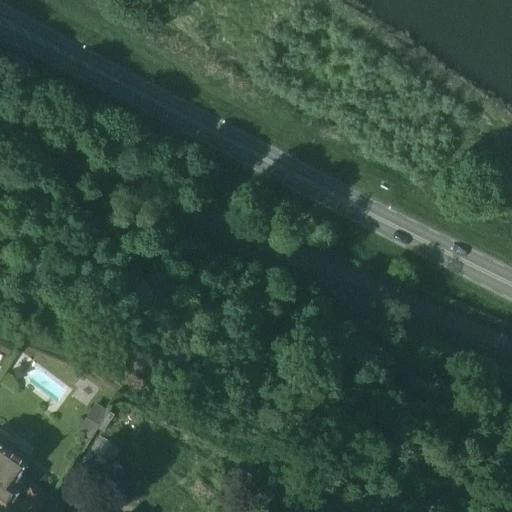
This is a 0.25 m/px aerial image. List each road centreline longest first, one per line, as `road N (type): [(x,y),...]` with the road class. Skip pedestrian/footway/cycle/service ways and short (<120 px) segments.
road 1 (primary): [(511,277),(0,9)]
road 2 (primary): [(0,34),(511,294)]
road 3 (unclassified): [(511,346),(0,124)]
